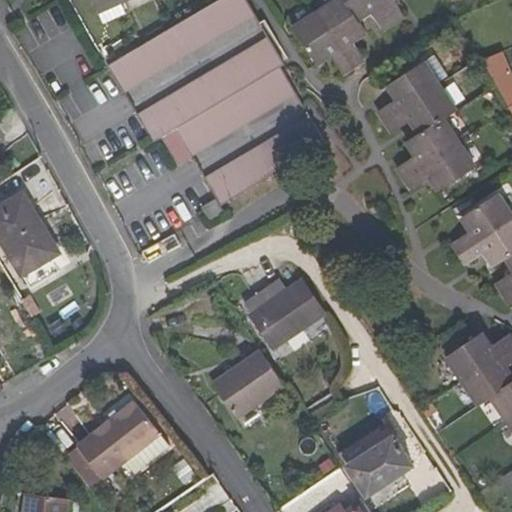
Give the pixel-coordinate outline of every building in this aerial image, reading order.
[(91,0),(98,13),(124,0),(91,0)] [(213,0),(110,67),(126,92),(253,11),(245,0),(213,0)] [(334,0),(292,28),(314,62),(326,54),(338,73),(360,59),(348,40),(361,31),(354,19),(369,11),(380,28),(401,14),(393,0),(334,0)] [(268,34),(142,116),(158,143),(167,138),(180,130),(189,146),(194,153),(296,88),(280,64),(284,60),(268,34)] [(486,58),(511,117),(511,68),(504,50),(486,58)] [(444,72),(432,52),(421,58),(434,79),(444,72)] [(421,58),(385,82),(393,96),(375,108),(389,129),(408,118),(418,131),(405,140),(414,154),(396,166),(410,187),(428,175),(436,188),(471,164),(440,116),(452,108),(434,79),(421,58)] [(210,177),(224,202),(328,137),(311,112),(210,177)] [(189,146),(180,130),(167,138),(176,154),(189,146)] [(511,222),(493,193),(458,216),(466,228),(449,240),(462,261),(480,249),(489,262),(502,255),(510,269),(492,282),(506,303),(511,299),(511,222)] [(22,196),(0,209),(0,243),(21,278),(51,260),(39,240),(46,236),(22,196)] [(218,197),(205,205),(207,207),(214,218),(227,210),(218,197)] [(242,306),(250,319),(286,295),(278,282),(242,306)] [(250,319),(272,351),(321,317),(300,285),(286,295),(250,319)] [(38,313),(28,297),(20,301),(30,318),(38,313)] [(511,364),(511,343),(507,337),(489,349),(480,336),(444,360),(478,408),(491,400),(511,430),(511,382),(504,370),(511,364)] [(285,390),(260,354),(213,388),(238,423),(285,390)] [(158,413),(143,393),(87,439),(112,470),(128,457),(144,445),(168,426),(158,413)] [(168,426),(144,445),(153,456),(177,438),(168,426)] [(413,467),(393,438),(348,467),(367,496),(382,487),(387,494),(406,481),(402,474),(413,467)] [(73,450),(96,482),(112,470),(87,439),(73,450)] [(71,511),(74,497),(33,490),(28,511),(71,511)] [(369,511),(362,502),(348,511),(339,511),(337,509),(332,511),(369,511)]
